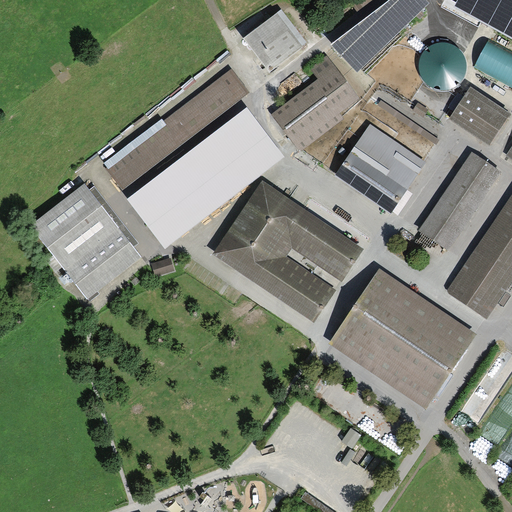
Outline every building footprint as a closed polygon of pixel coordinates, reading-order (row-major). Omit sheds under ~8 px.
[(425,0),(389,0),(332,44),(357,72),(428,3),(425,0)] [(511,0),(458,0),(455,7),(511,36),(511,0)] [(280,9),(245,37),(270,69),(306,42),(280,9)] [(511,51),(490,39),(475,67),(511,86),(511,51)] [(340,113),(359,99),(327,56),(311,67),(319,79),(271,114),(299,151),(344,118),(340,113)] [(123,188),(249,92),(231,69),(164,121),(162,119),(104,163),(123,188)] [(511,114),(471,88),(449,121),(488,148),(511,114)] [(381,100),(378,104),(436,145),(439,140),(381,100)] [(284,155),(247,108),(128,200),(165,247),(284,155)] [(371,126),(336,176),(391,213),(426,162),(371,126)] [(447,249),(499,172),(472,154),(420,231),(447,249)] [(314,324),(337,289),(320,279),(287,257),(292,250),(343,283),(367,248),(262,179),(211,256),(314,324)] [(141,256),(83,183),(29,225),(88,298),(141,256)] [(511,195),(447,291),(487,318),(511,280),(511,195)] [(170,258),(152,263),(155,276),(173,270),(170,258)] [(477,333),(379,268),(327,347),(425,411),(477,333)] [(265,490),(254,491),(255,503),(266,501),(265,490)] [(332,511),(305,492),(301,498),(320,511),(332,511)] [(181,511),(186,509),(180,500),(169,509),(171,511),(181,511)]
